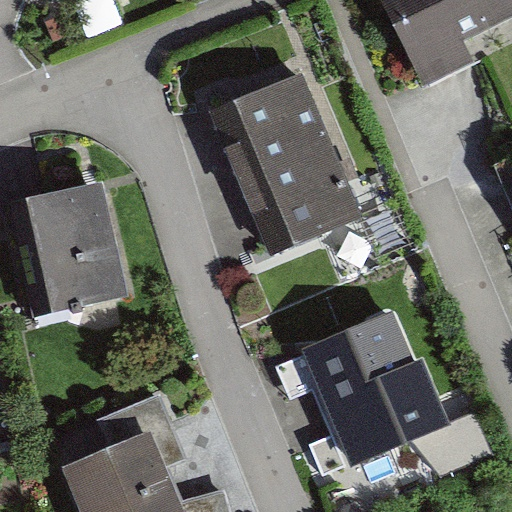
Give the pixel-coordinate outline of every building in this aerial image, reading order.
[(17,0),(25,18),(69,0),(17,0)] [(511,0),(366,0),(417,98),(472,70),(465,55),(511,31),(511,0)] [(306,84),(210,126),(271,268),(368,227),(306,84)] [(511,163),(494,171),(511,212),(511,163)] [(103,191),(7,217),(38,332),(134,306),(103,191)] [(400,316),(304,361),(356,473),(452,428),(400,316)] [(160,511),(183,503),(151,424),(76,454),(99,511),(160,511)]
